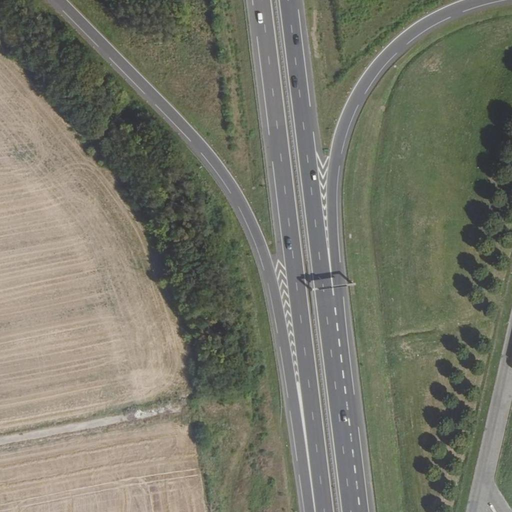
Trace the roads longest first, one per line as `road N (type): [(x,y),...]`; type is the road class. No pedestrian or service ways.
road 1 (motorway): [(57,0),(196,143),(250,223),(272,284),(309,511)]
road 2 (motorway): [(346,463),(331,183),(338,144),(355,99),(392,49),(431,20),(483,0)]
road 3 (motorway): [(259,0),(323,511)]
road 4 (motorway): [(346,463),(288,0)]
road 5 (track): [(0,446),(197,413)]
